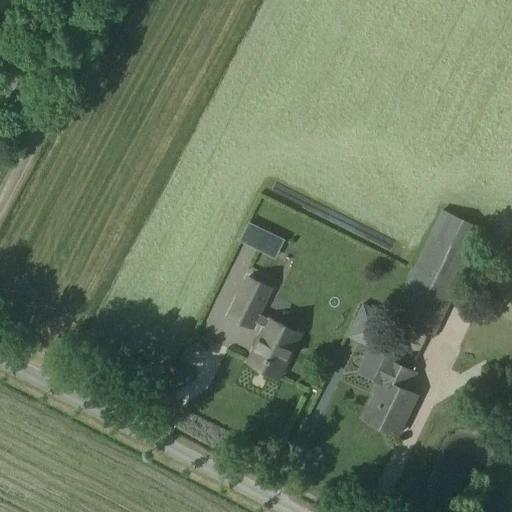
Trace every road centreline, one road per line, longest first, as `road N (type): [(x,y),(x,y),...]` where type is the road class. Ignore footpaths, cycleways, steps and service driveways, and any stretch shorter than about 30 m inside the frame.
road 1 (unclassified): [(304,511),(0,355)]
road 2 (track): [(106,0),(0,202)]
